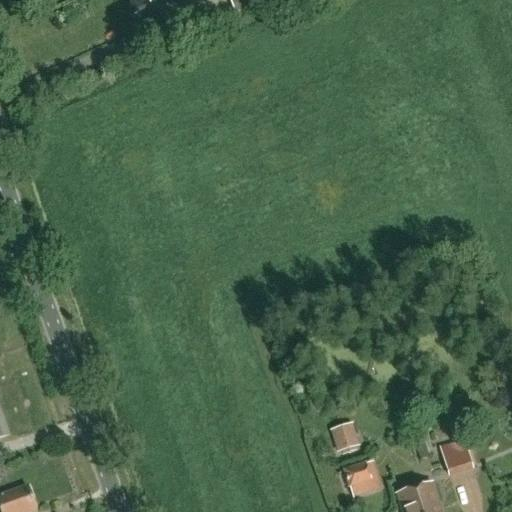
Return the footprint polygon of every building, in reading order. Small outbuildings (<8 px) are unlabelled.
[(164,0),(128,0),(134,13),(164,0)] [(229,0),(236,14),(267,0),(229,0)] [(0,438),(9,435),(0,409),(0,438)] [(355,436),(334,442),(337,453),(341,452),(343,456),(356,452),(354,448),(359,447),(355,436)] [(440,449),(449,478),(473,471),(464,442),(440,449)] [(370,465),(345,473),(349,487),(375,479),(370,465)] [(438,511),(430,485),(398,496),(403,511),(438,511)] [(35,511),(27,487),(0,496),(0,511),(35,511)]
